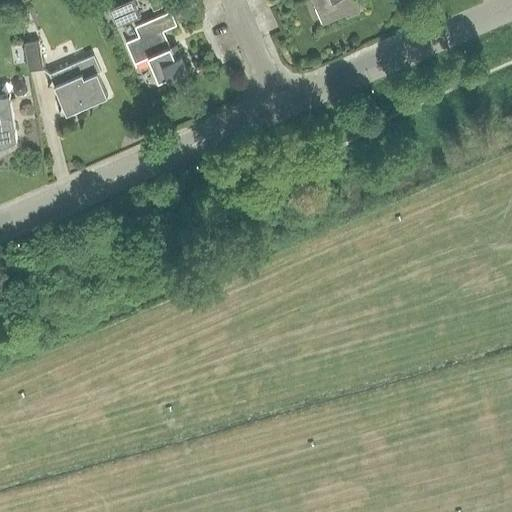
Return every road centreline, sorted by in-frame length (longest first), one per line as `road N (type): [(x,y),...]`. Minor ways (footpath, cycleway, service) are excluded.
road 1 (tertiary): [(280,108),(0,235)]
road 2 (tertiary): [(511,10),(280,108)]
